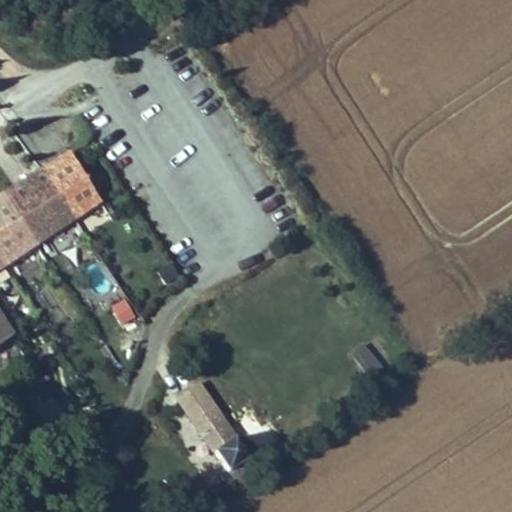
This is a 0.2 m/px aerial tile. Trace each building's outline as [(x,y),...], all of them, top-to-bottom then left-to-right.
[(99,217),(62,163),(0,204),(0,338),(15,329),(0,306),(0,283),(14,274),(50,250),(99,217)] [(120,327),(134,321),(124,298),(110,304),(120,327)] [(224,416),(164,330),(151,339),(211,425),(224,416)] [(11,337),(0,344),(0,369),(22,356),(11,337)] [(361,344),(351,354),(368,370),(378,361),(361,344)] [(52,397),(35,407),(47,426),(63,416),(52,397)] [(223,470),(249,452),(232,428),(206,446),(223,470)]
